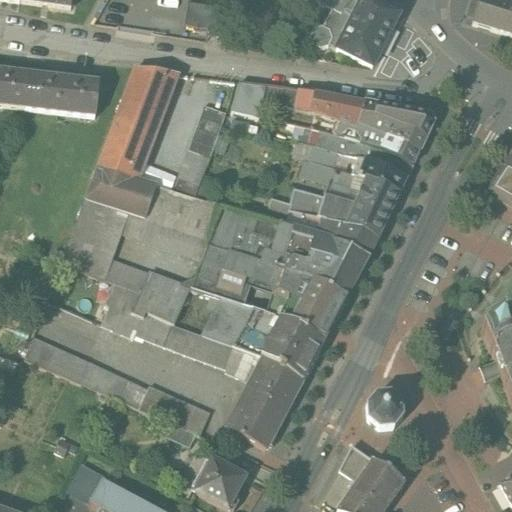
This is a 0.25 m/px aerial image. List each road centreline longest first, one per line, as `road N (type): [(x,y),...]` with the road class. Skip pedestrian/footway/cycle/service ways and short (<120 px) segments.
road 1 (residential): [(0,28),(394,90),(419,86),(460,55)]
road 2 (residential): [(500,94),(384,314)]
road 3 (residential): [(488,511),(384,314)]
road 4 (residential): [(384,314),(288,511)]
